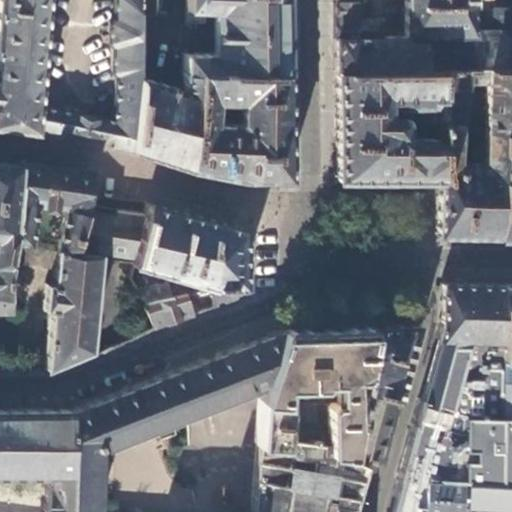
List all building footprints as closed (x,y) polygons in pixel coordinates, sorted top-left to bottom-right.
[(0,0),(0,125),(25,128),(33,129),(56,133),(57,128),(63,125),(75,128),(77,125),(85,126),(91,128),(93,132),(104,134),(107,138),(106,143),(133,149),(139,82),(140,64),(142,0),(113,0),(114,15),(109,19),(107,42),(112,47),(110,69),(115,75),(113,118),(86,112),(55,107),(56,99),(37,95),(39,72),(44,0),(0,0)] [(184,10),(184,0),(142,0),(140,64),(154,69),(157,9),(184,10)] [(286,29),(285,0),(184,0),(184,10),(184,18),(203,19),(204,8),(212,8),(211,50),(182,48),(182,70),(197,70),(286,73),(286,29)] [(357,0),(334,0),(334,14),(335,37),(381,34),(380,17),(360,17),(360,1),(358,1),(357,0)] [(404,0),(404,33),(473,34),(472,0),(404,0)] [(381,34),(335,37),(335,69),(437,67),(473,66),(473,34),(404,33),(381,34)] [(139,82),(133,149),(189,166),(197,70),(182,70),(182,82),(154,74),(154,69),(140,64),(139,82)] [(473,66),(437,67),(437,96),(437,105),(437,176),(437,180),(435,233),(464,234),(496,234),(501,130),(507,130),(510,65),(473,66)] [(437,67),(335,69),(336,150),(336,177),(382,176),(437,176),(437,105),(423,104),(422,132),(429,136),(429,138),(399,138),(399,117),(393,111),(375,110),(375,96),(423,96),(423,100),(426,101),(430,95),(437,96),(437,67)] [(237,178),(286,176),(286,120),(286,73),(197,70),(189,166),(237,178)] [(511,130),(507,130),(501,130),(496,234),(511,234),(511,130)] [(15,188),(19,161),(0,159),(0,307),(11,308),(12,243),(15,188)] [(78,249),(85,203),(87,192),(90,169),(54,164),(19,161),(15,188),(12,243),(58,247),(78,249)] [(193,213),(148,202),(146,212),(134,261),(199,279),(201,292),(213,291),(215,305),(243,294),(241,225),(193,213)] [(146,212),(85,203),(78,249),(58,247),(54,282),(47,282),(45,306),(52,306),(46,367),(68,367),(94,354),(89,344),(98,255),(134,261),(146,212)] [(440,321),(415,413),(489,436),(495,412),(496,392),(499,391),(502,282),(463,282),(441,281),(440,321)] [(137,289),(154,325),(174,318),(194,311),(187,290),(170,294),(168,282),(137,289)] [(489,436),(511,441),(511,282),(502,282),(499,391),(496,392),(495,412),(489,436)] [(371,325),(358,389),(399,399),(409,362),(419,324),(393,325),(371,325)] [(371,325),(284,328),(266,385),(262,399),(258,445),(277,442),(294,443),(317,446),(346,453),(349,444),(355,420),(352,420),(358,389),(371,325)] [(108,395),(72,409),(66,511),(98,511),(100,448),(266,385),(284,328),(234,347),(108,395)] [(358,456),(369,459),(380,463),(399,399),(358,389),(352,420),(355,420),(349,444),(361,447),(358,456)] [(0,409),(0,474),(50,474),(50,480),(46,480),(43,511),(66,511),(72,409),(37,409),(0,409)] [(414,422),(411,422),(399,473),(401,474),(390,511),(511,511),(511,441),(489,436),(415,413),(414,415),(415,419),(414,422)] [(364,476),(369,459),(358,456),(346,453),(317,446),(294,443),(277,442),(258,445),(252,511),(350,511),(361,475),(364,476)] [(164,498),(163,511),(252,511),(258,445),(244,444),(236,500),(164,498)]
